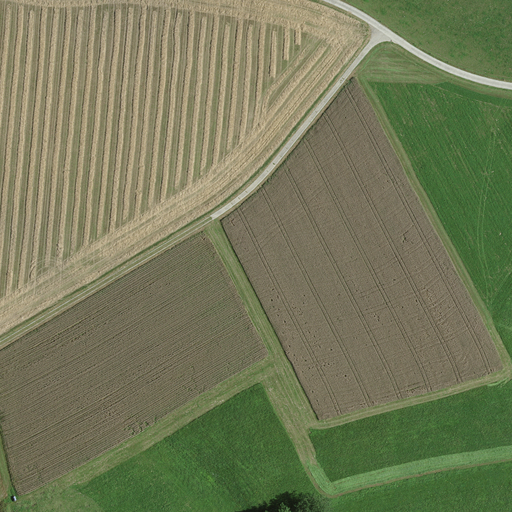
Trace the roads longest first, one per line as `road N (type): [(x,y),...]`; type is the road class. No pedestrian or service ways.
road 1 (track): [(212,221),(255,190),(384,33)]
road 2 (track): [(212,221),(0,347)]
road 3 (track): [(325,0),(435,64),(511,86)]
